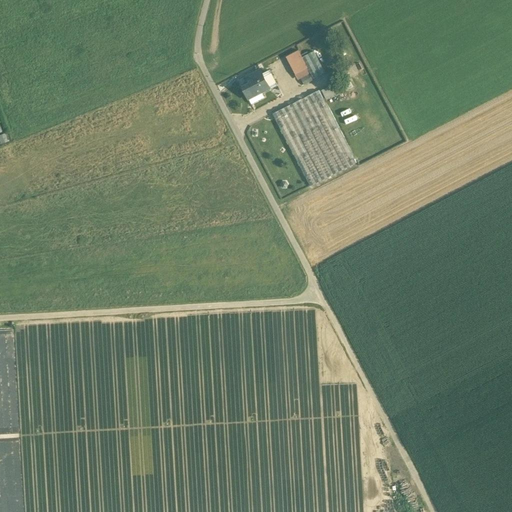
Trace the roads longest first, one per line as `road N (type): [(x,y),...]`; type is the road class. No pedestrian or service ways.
road 1 (track): [(433,511),(202,58),(214,0)]
road 2 (track): [(319,293),(0,318)]
